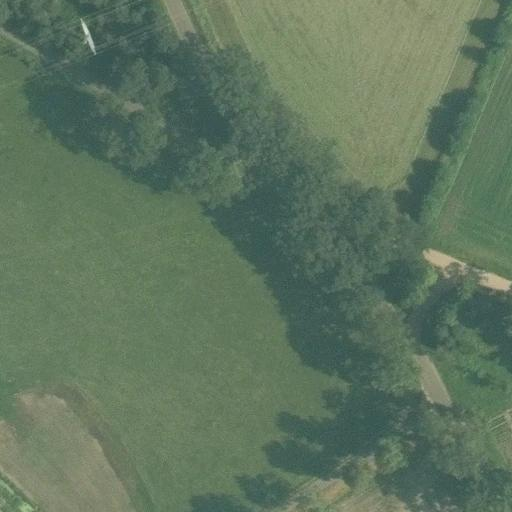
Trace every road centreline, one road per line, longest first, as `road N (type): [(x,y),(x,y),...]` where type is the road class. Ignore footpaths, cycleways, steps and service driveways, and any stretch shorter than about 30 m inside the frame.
road 1 (unclassified): [(498,511),(407,347),(234,121),(168,0)]
road 2 (track): [(511,293),(310,215)]
road 3 (track): [(407,347),(423,306),(458,271),(491,283)]
